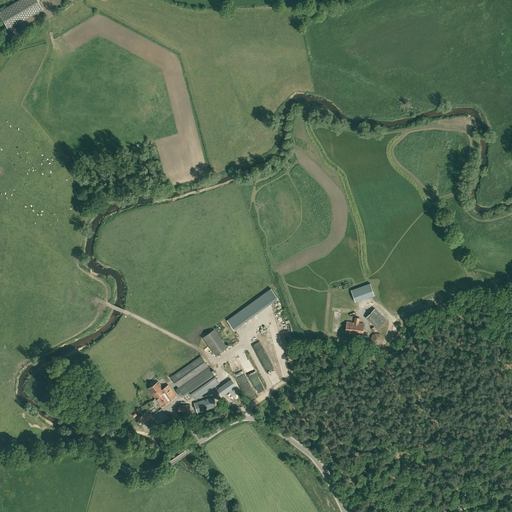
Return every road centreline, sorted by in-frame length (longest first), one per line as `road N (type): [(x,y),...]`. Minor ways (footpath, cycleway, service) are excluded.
road 1 (unclassified): [(0,457),(76,448),(143,473),(195,444)]
road 2 (unclassified): [(344,511),(309,453),(257,418),(228,422),(195,444)]
road 3 (track): [(247,417),(252,402),(295,374),(373,352),(390,319)]
road 4 (track): [(384,511),(380,478),(394,431),(373,352)]
